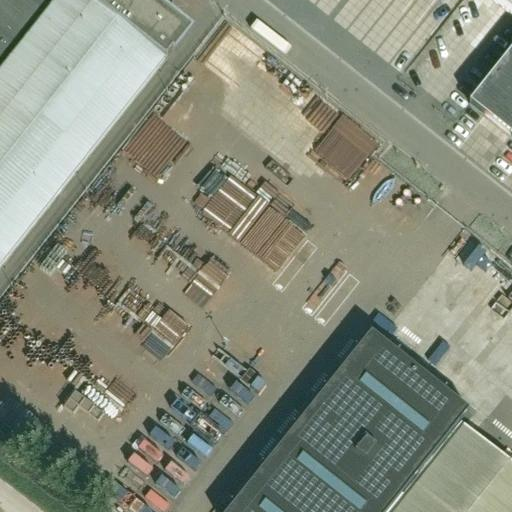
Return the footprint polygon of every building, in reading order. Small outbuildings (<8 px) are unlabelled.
[(0,0),(0,267),(165,60),(166,61),(173,52),(161,43),(154,52),(89,0),(0,0)] [(511,0),(488,0),(511,18),(511,0)] [(511,49),(467,105),(511,140),(511,49)] [(389,511),(469,413),(371,335),(229,511),(389,511)] [(511,511),(511,466),(461,426),(393,511),(511,511)]
